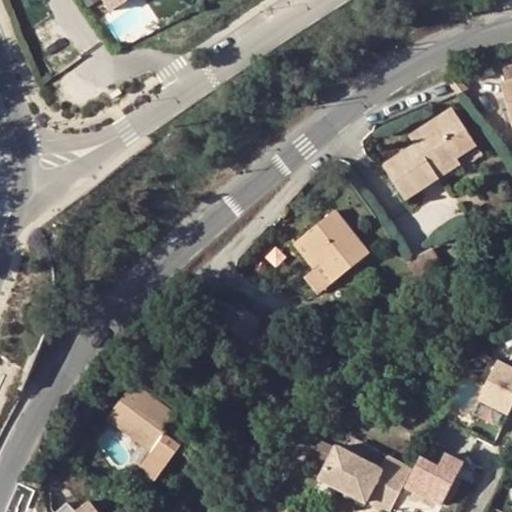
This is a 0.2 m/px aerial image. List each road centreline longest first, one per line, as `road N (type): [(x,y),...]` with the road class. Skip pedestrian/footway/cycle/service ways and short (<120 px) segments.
road 1 (tertiary): [(0,484),(53,380),(211,221),(414,68),(465,40),(511,28)]
road 2 (residential): [(125,131),(328,0)]
